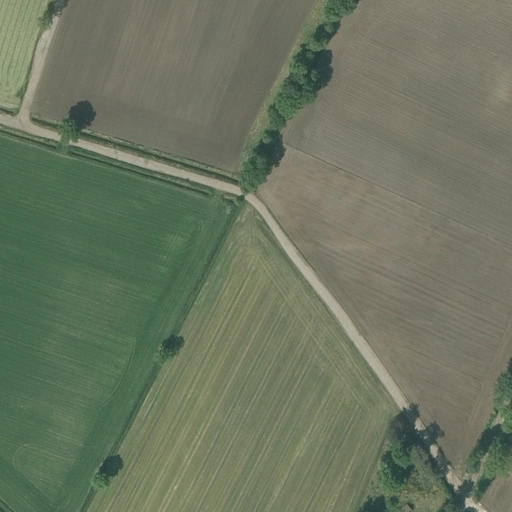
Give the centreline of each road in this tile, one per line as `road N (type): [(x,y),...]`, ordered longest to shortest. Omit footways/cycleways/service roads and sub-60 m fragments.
road 1 (track): [(462,493),(259,205),(234,188),(0,117)]
road 2 (track): [(20,123),(61,0)]
